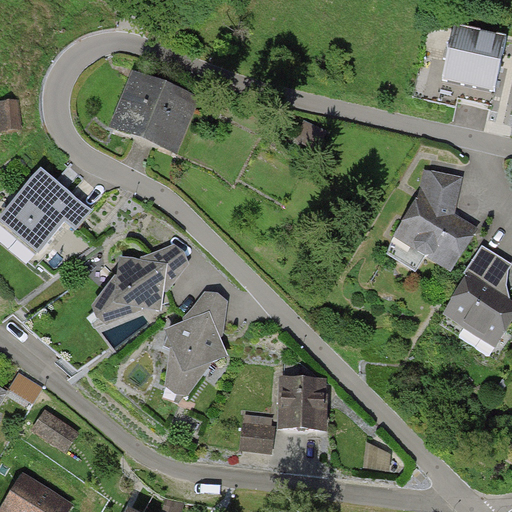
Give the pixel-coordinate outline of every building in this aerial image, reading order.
[(424,57),(414,99),(457,109),(459,100),(494,108),(510,42),(456,29),(448,63),(424,57)] [(134,75),(111,133),(178,160),(201,101),(134,75)] [(23,133),(19,101),(0,103),(0,128),(1,135),(23,133)] [(425,172),(420,199),(393,242),(452,278),(480,232),(457,217),(464,180),(425,172)] [(41,173),(0,222),(0,228),(40,261),(66,229),(78,239),(95,218),(41,173)] [(115,280),(92,312),(97,324),(108,331),(144,317),(144,315),(163,317),(165,297),(167,297),(191,268),(185,256),(175,247),(141,262),(141,265),(120,261),(118,281),(115,280)] [(511,270),(511,266),(483,248),(464,280),(467,282),(443,320),(498,351),(511,328),(511,302),(510,302),(508,288),(510,273),(511,270)] [(92,308),(72,290),(22,328),(78,376),(116,351),(86,318),(92,308)] [(171,354),(166,393),(177,401),(189,402),(212,371),(211,369),(229,361),(222,342),(224,341),(230,305),(219,297),(206,296),(183,324),(184,327),(166,335),(173,353),(171,354)] [(328,437),(330,383),(323,383),(302,365),(287,364),(286,383),(282,382),(279,435),(328,437)] [(18,384),(11,394),(33,409),(44,390),(20,370),(14,380),(18,384)] [(0,412),(11,394),(0,387),(0,412)] [(81,436),(46,412),(31,433),(66,457),(81,436)] [(272,457),(275,429),(243,425),(240,453),(272,457)] [(25,475),(1,511),(72,511),(76,507),(25,475)]
